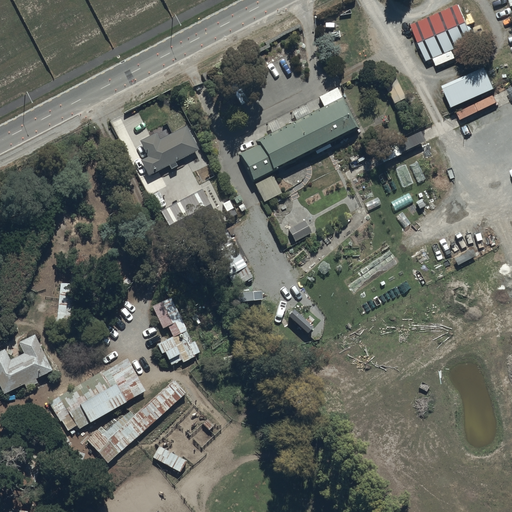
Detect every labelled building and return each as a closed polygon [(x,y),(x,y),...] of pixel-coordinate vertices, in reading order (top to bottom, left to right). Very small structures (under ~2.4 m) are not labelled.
[(32,63),(0,0),(0,41),(15,71),(32,63)] [(91,32),(75,0),(24,0),(23,1),(30,15),(54,2),(74,41),(91,32)] [(148,0),(126,0),(131,9),(148,0)] [(460,0),(452,0),(410,17),(425,55),(475,36),(460,0)] [(485,69),(443,87),(452,108),(494,90),(485,69)] [(398,84),(386,89),(393,106),(405,101),(398,84)] [(341,92),(235,145),(250,175),(356,123),(341,92)] [(458,112),(462,120),(479,112),(475,105),(458,112)] [(140,162),(148,177),(198,151),(186,127),(159,142),(155,135),(139,143),(147,159),(140,162)] [(177,205),(167,186),(150,195),(159,214),(177,205)] [(304,222),(288,231),(295,243),(311,234),(304,222)] [(252,278),(236,249),(219,258),(234,288),(252,278)] [(73,286),(59,285),(57,313),(71,314),(73,286)] [(186,333),(169,299),(151,308),(162,331),(168,328),(173,339),(156,346),(161,355),(164,354),(170,366),(181,361),(182,364),(195,358),(194,356),(198,354),(188,332),(186,333)] [(50,372),(34,337),(18,344),(23,354),(9,361),(4,351),(0,352),(0,390),(3,396),(23,386),(25,389),(36,384),(34,379),(50,372)] [(100,373),(48,403),(59,422),(70,415),(79,430),(145,393),(126,360),(101,374),(100,373)] [(86,440),(107,464),(185,395),(173,381),(133,417),(129,412),(106,432),(101,427),(86,440)] [(185,463),(158,448),(152,458),(179,474),(185,463)]
